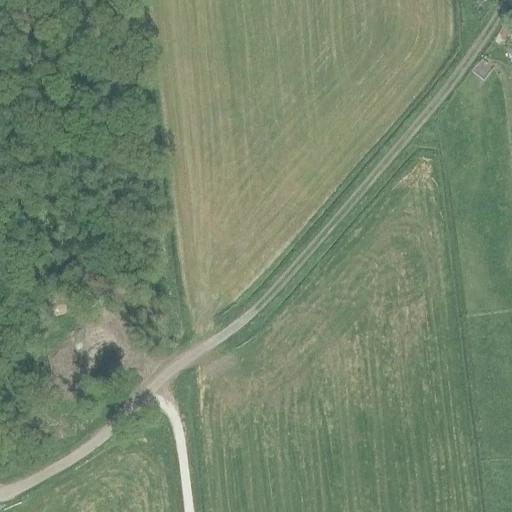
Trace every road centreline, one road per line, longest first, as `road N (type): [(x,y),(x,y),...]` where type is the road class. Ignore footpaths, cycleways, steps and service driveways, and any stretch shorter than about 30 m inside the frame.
road 1 (track): [(145,399),(165,374),(267,297),(432,106),(506,0)]
road 2 (unclassified): [(0,497),(96,443),(145,399)]
